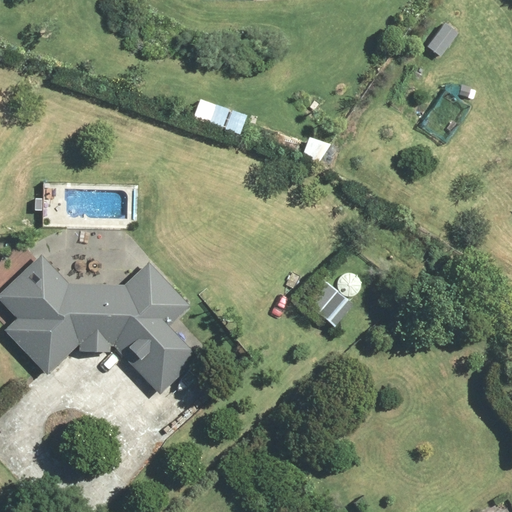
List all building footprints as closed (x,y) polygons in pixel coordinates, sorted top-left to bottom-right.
[(445,23),(428,46),(441,56),(459,33),(445,23)] [(215,105),(199,99),(193,118),(209,124),(215,105)] [(326,143),(309,137),(302,158),(318,164),(326,143)] [(0,299),(17,318),(5,329),(46,375),(79,343),(79,351),(110,351),(110,345),(114,345),(158,395),(197,357),(168,325),(189,306),(150,263),(125,285),(67,284),(42,255),(0,293),(0,299)] [(324,280),(305,302),(335,326),(353,304),(324,280)]
